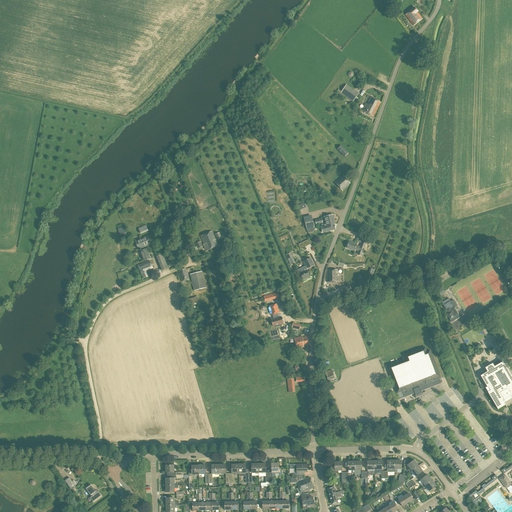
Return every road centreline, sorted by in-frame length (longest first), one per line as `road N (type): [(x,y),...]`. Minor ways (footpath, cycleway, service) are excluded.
road 1 (unclassified): [(314,451),(310,370),(320,276),(401,59),(439,0)]
road 2 (unclassified): [(152,455),(314,451)]
road 3 (unclassified): [(314,451),(406,447),(426,457),(450,489)]
road 4 (track): [(189,265),(107,300),(84,343)]
road 5 (track): [(98,462),(84,343)]
